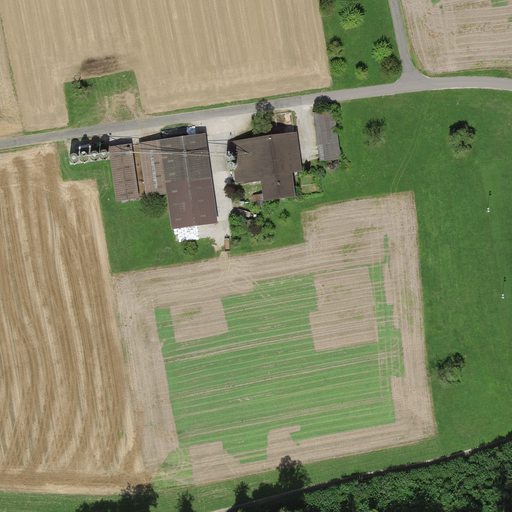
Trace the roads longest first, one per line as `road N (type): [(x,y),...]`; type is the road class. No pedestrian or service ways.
road 1 (track): [(0,145),(412,87)]
road 2 (track): [(511,436),(177,511)]
